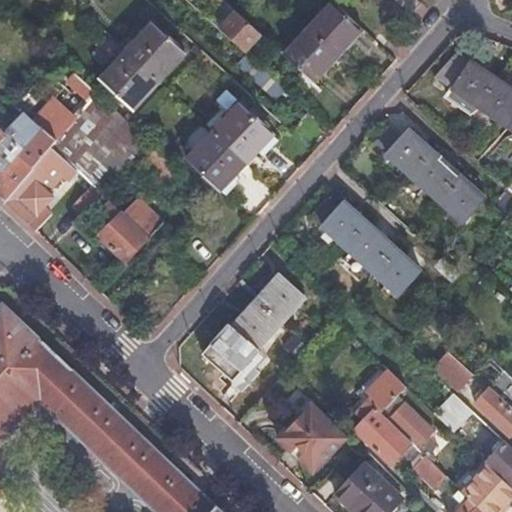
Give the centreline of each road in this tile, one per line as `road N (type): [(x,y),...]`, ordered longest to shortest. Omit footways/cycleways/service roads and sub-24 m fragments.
road 1 (residential): [(454,13),(141,369)]
road 2 (residential): [(294,511),(141,369)]
road 3 (residential): [(141,369),(0,235)]
